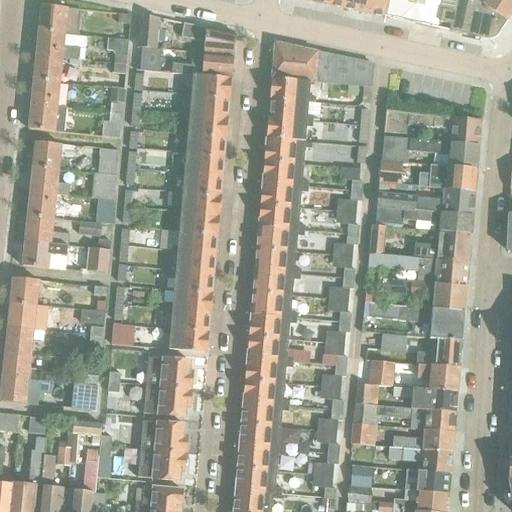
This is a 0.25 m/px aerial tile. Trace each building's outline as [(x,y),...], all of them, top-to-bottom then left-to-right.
[(323,0),(322,5),(343,9),(344,0),(323,0)] [(344,0),(343,9),(363,14),(366,0),(344,0)] [(366,0),(363,14),(385,18),(388,0),(366,0)] [(388,0),(385,18),(449,32),(484,40),(485,40),(488,40),(491,39),(494,38),(496,36),(498,34),(507,21),(483,5),(482,7),(470,0),(454,0),(451,15),(441,13),(443,0),(388,0)] [(511,0),(470,0),(482,7),(483,5),(507,21),(511,12),(511,0)] [(42,6),(40,32),(65,35),(68,9),(42,6)] [(141,15),(140,48),(143,48),(158,50),(159,19),(141,15)] [(184,25),(183,39),(207,44),(206,54),(234,57),(236,36),(184,25)] [(40,32),(37,57),(63,60),(63,58),(85,61),(87,37),(65,35),(40,32)] [(116,55),(115,65),(127,66),(129,41),(108,39),(107,51),(113,52),(116,55)] [(276,45),(273,79),(310,83),(314,83),(318,54),(276,45)] [(162,50),(158,50),(143,48),(140,71),(160,73),(162,50)] [(173,65),(173,74),(194,76),(203,76),(232,79),(234,57),(206,54),(193,53),(192,66),(173,65)] [(372,65),(318,54),(314,83),(363,88),(371,89),(372,89),(372,65)] [(37,57),(34,81),(60,84),(63,60),(37,57)] [(127,66),(115,65),(114,74),(126,75),(127,66)] [(134,91),(143,92),(143,83),(144,77),(136,76),(134,91)] [(194,76),(192,91),(186,90),(186,96),(192,96),(231,100),(232,79),(203,76),(194,76)] [(273,79),(271,100),(272,100),(309,103),(315,104),(315,98),(309,98),(310,83),(273,79)] [(34,81),(31,106),(57,108),(58,107),(60,84),(34,81)] [(363,88),(362,104),(370,105),(371,89),(363,88)] [(113,89),(110,113),(123,115),(125,90),(113,89)] [(134,96),(133,111),(141,112),(142,96),(134,96)] [(229,119),(228,119),(230,100),(231,100),(192,96),(191,110),(185,110),(184,115),(229,119)] [(309,103),(272,100),(270,119),(269,118),(269,119),(313,124),(313,118),(307,118),(309,103)] [(67,108),(58,107),(57,108),(31,106),(29,131),(55,133),(65,134),(67,108)] [(70,127),(78,128),(79,108),(71,107),(70,127)] [(141,112),(133,111),(132,126),(140,126),(141,112)] [(367,128),(369,112),(361,111),(359,127),(367,128)] [(451,144),(479,146),(482,122),(454,119),(454,118),(386,112),(385,134),(407,135),(408,126),(453,130),(451,144)] [(123,115),(110,113),(110,123),(104,122),(102,138),(120,140),(123,115)] [(184,115),(184,120),(190,121),(188,135),(227,138),(229,119),(184,115)] [(269,119),(267,138),(267,140),(305,143),(306,129),(312,129),(313,124),(269,119)] [(359,127),(358,144),(366,144),(367,128),(359,127)] [(130,149),(137,150),(139,134),(131,134),(130,149)] [(225,158),(226,140),(227,140),(227,138),(188,135),(187,149),(181,149),(181,154),(187,155),(225,158)] [(449,168),(477,170),(479,146),(451,144),(384,137),(382,162),(408,164),(409,152),(414,152),(450,156),(449,168)] [(305,143),(267,140),(265,162),(303,166),(304,166),(305,149),(312,150),(312,144),(305,143)] [(36,143),(33,168),(59,170),(60,158),(72,160),(73,147),(62,146),(36,143)] [(366,149),(358,148),(356,164),(364,165),(366,149)] [(98,174),(117,175),(119,152),(101,150),(98,174)] [(129,154),(128,169),(136,170),(137,155),(129,154)] [(223,178),(225,158),(187,155),(186,169),(180,168),(179,174),(223,178)] [(308,189),(309,183),(302,182),(304,166),(303,166),(265,162),(263,185),(308,189)] [(381,166),(379,184),(383,184),(390,185),(401,186),(403,168),(383,166),(381,166)] [(33,168),(31,193),(56,196),(68,197),(69,186),(58,184),(59,170),(33,168)] [(477,170),(449,168),(448,177),(420,175),(418,187),(444,190),(448,190),(475,193),(477,170)] [(136,170),(128,169),(127,185),(135,186),(135,179),(136,170)] [(92,199),(114,201),(116,176),(95,174),(92,199)] [(222,197),(221,197),(223,178),(179,174),(179,179),(185,180),(183,194),(222,197)] [(350,192),(362,193),(363,183),(351,182),(350,192)] [(379,184),(377,209),(473,217),(475,193),(448,190),(444,190),(444,200),(417,198),(417,197),(390,195),(390,185),(383,184),(379,184)] [(300,210),(301,194),(308,194),(308,189),(263,185),(261,207),(300,210)] [(361,203),(362,193),(350,192),(350,202),(361,203)] [(31,193),(28,218),(54,221),(56,196),(31,193)] [(125,193),(124,208),(133,209),(133,201),(134,194),(125,193)] [(183,194),(182,208),(176,208),(176,213),(220,217),(222,197),(183,194)] [(304,233),(305,227),(298,226),(300,210),(261,207),(259,228),(304,233)] [(133,209),(124,208),(123,224),(131,225),(132,218),(133,209)] [(472,236),(473,217),(377,209),(376,223),(403,226),(403,220),(441,224),(440,233),(472,236)] [(176,213),(175,219),(181,219),(180,233),(218,237),(220,217),(176,213)] [(28,218),(25,243),(68,248),(69,236),(52,234),(54,221),(28,218)] [(103,232),(103,220),(83,218),(82,231),(103,232)] [(358,237),(359,227),(347,226),(347,236),(358,237)] [(296,254),(297,237),(304,238),(304,233),(259,228),(257,250),(296,254)] [(371,228),(369,255),(381,256),(383,257),(383,253),(385,238),(386,230),(371,228)] [(121,232),(120,248),(129,248),(130,233),(121,232)] [(216,256),(218,237),(180,233),(179,247),(173,247),(172,252),(216,256)] [(415,245),(414,259),(469,264),(472,236),(440,233),(439,247),(415,245)] [(358,237),(347,236),(346,246),(357,247),(358,237)] [(98,250),(98,251),(110,252),(111,241),(99,240),(98,250)] [(67,257),(68,248),(25,243),(23,267),(49,270),(50,255),(67,257)] [(129,248),(120,248),(119,262),(127,263),(129,248)] [(110,252),(98,251),(98,250),(89,249),(86,271),(108,273),(110,252)] [(257,250),(257,251),(255,272),(300,276),(301,271),(295,270),(296,254),(257,250)] [(214,275),(216,256),(172,252),(172,258),(178,258),(176,272),(214,275)] [(436,275),(435,285),(467,288),(469,264),(414,259),(383,257),(381,256),(380,270),(436,275)] [(117,282),(126,283),(127,268),(119,267),(117,282)] [(343,280),(354,281),(355,271),(344,270),(343,280)] [(176,272),(170,272),(170,277),(176,278),(175,292),(213,295),(214,275),(176,272)] [(292,297),(294,281),(300,282),(300,276),(255,272),(253,293),(292,297)] [(14,279),(11,304),(37,307),(40,282),(14,279)] [(353,291),(354,281),(343,280),(342,290),(353,291)] [(433,300),(433,310),(465,313),(467,288),(435,285),(412,284),(383,281),(382,293),(406,296),(433,300)] [(107,288),(94,287),(94,296),(106,297),(107,288)] [(117,290),(115,305),(124,306),(125,290),(117,290)] [(212,315),(212,314),(213,295),(175,292),(173,306),(167,305),(167,311),(212,315)] [(251,316),(297,320),(297,314),(291,314),(292,297),(253,293),(251,316)] [(11,304),(8,329),(35,332),(45,333),(48,308),(37,307),(11,304)] [(365,304),(364,318),(383,320),(399,321),(428,324),(431,324),(430,340),(438,340),(462,342),(465,313),(433,310),(433,311),(430,310),(383,306),(365,304)] [(124,306),(115,305),(114,320),(122,321),(124,306)] [(84,323),(106,325),(107,307),(86,306),(84,323)] [(210,334),(209,334),(211,315),(212,315),(167,311),(166,316),(172,317),(171,331),(210,334)] [(351,315),(340,314),(339,324),(342,324),(350,325),(351,315)] [(249,338),(288,342),(290,325),(296,325),(297,320),(251,316),(249,338)] [(350,325),(342,324),(339,324),(338,334),(349,335),(350,325)] [(112,340),(121,341),(122,326),(113,326),(112,340)] [(91,327),(90,337),(103,338),(104,328),(91,327)] [(8,329),(6,354),(32,356),(33,342),(44,343),(45,333),(35,332),(8,329)] [(210,334),(171,331),(165,330),(165,336),(171,337),(169,351),(208,355),(210,334)] [(380,351),(383,351),(405,353),(407,338),(382,336),(380,351)] [(103,338),(90,337),(90,346),(102,347),(103,338)] [(249,338),(247,360),(293,364),(293,358),(287,357),(288,342),(249,338)] [(419,366),(432,367),(460,370),(462,342),(438,340),(437,356),(422,354),(417,353),(416,366),(419,366)] [(6,354),(3,379),(40,382),(42,370),(31,369),(32,356),(6,354)] [(149,359),(146,386),(192,391),(194,374),(190,373),(191,363),(148,358),(148,359),(149,359)] [(335,367),(346,369),(347,359),(336,358),(335,367)] [(247,360),(245,382),(284,385),(286,369),(292,369),(293,364),(247,360)] [(399,360),(398,378),(415,378),(415,361),(399,360)] [(373,362),(371,387),(374,387),(379,387),(392,389),(395,364),(373,362)] [(431,380),(430,392),(458,394),(460,370),(432,367),(419,366),(418,378),(431,380)] [(334,377),(345,378),(346,369),(335,367),(334,377)] [(109,374),(108,383),(119,384),(120,374),(109,374)] [(87,376),(86,386),(98,387),(99,377),(87,376)] [(3,379),(1,403),(27,406),(38,407),(39,393),(40,382),(3,379)] [(245,382),(245,383),(243,404),(289,408),(289,402),(283,401),(284,385),(245,382)] [(108,383),(107,392),(119,393),(119,384),(108,383)] [(377,407),(379,387),(374,387),(371,387),(358,385),(356,405),(377,407)] [(98,387),(86,386),(85,393),(74,392),(73,404),(97,406),(98,387)] [(146,386),(144,413),(143,413),(143,414),(186,418),(187,408),(190,409),(192,391),(146,386)] [(411,409),(456,414),(458,394),(430,392),(402,389),(394,389),(394,398),(402,399),(412,399),(411,409)] [(343,402),(332,401),(331,411),(342,412),(343,402)] [(241,426),(280,429),(282,412),(288,413),(289,408),(243,404),(241,426)] [(377,407),(356,405),(354,425),(372,427),(373,416),(412,420),(412,425),(408,426),(408,429),(426,431),(454,434),(456,414),(411,409),(377,407)] [(330,421),(341,422),(342,412),(331,411),(330,421)] [(0,414),(0,432),(19,434),(20,416),(0,414)] [(81,435),(100,437),(101,426),(75,422),(74,436),(73,436),(73,438),(71,463),(79,464),(81,435)] [(142,423),(140,450),(187,453),(188,436),(184,436),(185,426),(142,422),(142,423)] [(377,427),(372,427),(354,425),(352,444),(375,447),(377,427)] [(241,426),(239,446),(239,447),(285,451),(285,446),(279,445),(280,429),(241,426)] [(315,445),(315,426),(289,426),(290,446),(315,445)] [(454,434),(426,431),(425,441),(394,438),(393,448),(453,453),(454,434)] [(112,438),(100,437),(99,447),(111,448),(112,438)] [(41,487),(45,456),(44,456),(46,439),(37,438),(35,451),(32,451),(31,462),(29,481),(33,482),(32,486),(13,484),(13,485),(11,511),(34,511),(37,487),(41,487)] [(71,467),(71,463),(73,438),(66,438),(65,448),(59,447),(57,466),(71,467)] [(339,446),(328,445),(327,455),(338,456),(339,446)] [(0,511),(11,511),(13,485),(1,484),(4,448),(0,447),(0,511)] [(99,451),(99,457),(110,458),(111,448),(99,447),(99,451)] [(239,447),(237,468),(237,469),(277,473),(278,456),(284,457),(285,451),(239,447)] [(423,473),(451,475),(453,453),(393,448),(390,448),(389,456),(404,458),(404,462),(424,463),(423,473)] [(99,457),(99,451),(87,450),(83,493),(72,492),(70,511),(93,511),(95,504),(95,495),(97,478),(99,457)] [(140,450),(138,478),(137,478),(180,482),(181,472),(185,472),(187,453),(140,450)] [(326,465),(338,466),(338,456),(327,455),(326,465)] [(62,511),(65,489),(52,488),(55,457),(45,456),(41,487),(39,511),(62,511)] [(353,467),(352,487),(371,489),(373,469),(353,467)] [(237,469),(235,491),(281,495),(281,489),(275,489),(277,473),(237,469)] [(407,471),(406,492),(417,493),(449,496),(451,475),(423,473),(407,471)] [(136,508),(181,511),(183,491),(144,487),(144,488),(143,503),(136,502),(136,508)] [(364,511),(372,511),(378,511),(379,502),(370,501),(371,489),(352,487),(350,487),(348,504),(364,505),(364,511)] [(323,499),(335,500),(336,490),(324,489),(323,499)] [(235,491),(235,492),(232,511),(271,511),(272,500),(281,500),(281,495),(235,491)] [(402,511),(409,511),(447,511),(449,496),(417,493),(417,502),(394,501),(394,503),(393,503),(393,505),(402,511)] [(95,495),(95,504),(105,505),(106,496),(95,495)] [(409,511),(402,511),(393,505),(393,503),(379,502),(378,511),(409,511)]
